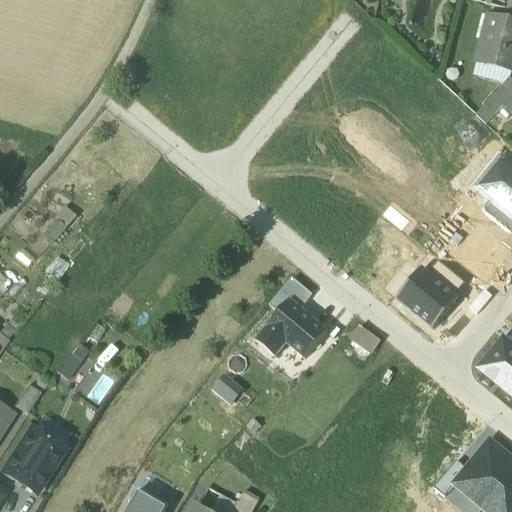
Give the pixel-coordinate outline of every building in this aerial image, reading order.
[(511,23),(510,23),(489,17),(477,63),(511,71),(511,23)] [(511,79),(511,78),(476,116),(485,125),(503,106),(511,95),(511,79)] [(511,95),(503,106),(511,114),(511,113),(511,95)] [(474,189),(490,202),(492,199),(511,216),(511,169),(499,159),(474,189)] [(482,211),(510,234),(511,231),(511,216),(492,199),(490,202),(482,211)] [(453,296),(463,284),(437,263),(427,274),(453,296)] [(456,298),(453,296),(427,274),(422,270),(395,302),(429,330),(456,298)] [(291,279),(268,307),(278,314),(289,301),(300,310),(312,296),(291,279)] [(274,359),(285,345),(304,360),(327,332),(300,310),(289,301),(278,314),(266,328),(254,343),(274,359)] [(358,325),(348,338),(368,354),(378,341),(358,325)] [(511,395),(511,347),(502,340),(479,368),(511,395)] [(77,346),(55,371),(87,397),(95,387),(102,394),(113,381),(101,371),(103,368),(77,346)] [(27,387),(13,408),(26,417),(39,396),(27,387)] [(0,434),(12,417),(0,409),(0,434)] [(31,432),(18,453),(17,453),(3,474),(35,495),(49,474),(48,473),(62,452),(31,432)] [(453,485),(481,508),(511,470),(511,461),(489,442),(466,470),(453,485)] [(442,498),(453,485),(466,470),(456,462),(432,489),(442,498)] [(511,511),(511,470),(481,508),(485,511),(511,511)] [(211,511),(219,497),(205,489),(196,504),(211,511)] [(139,490),(126,511),(163,511),(167,506),(139,490)] [(243,493),(233,511),(252,511),(258,502),(243,493)]
